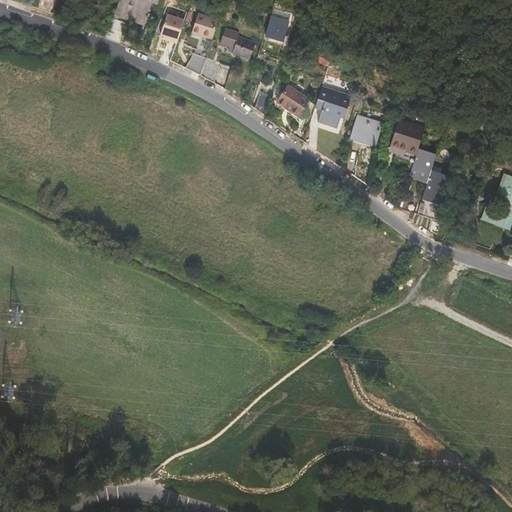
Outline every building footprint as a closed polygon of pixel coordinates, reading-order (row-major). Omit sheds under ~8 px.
[(120,0),(110,34),(122,37),(127,23),(133,25),(140,0),(120,0)] [(159,0),(140,0),(133,25),(145,29),(154,2),(159,3),(159,0)] [(37,15),(49,18),(53,4),(41,1),(37,15)] [(161,37),(178,43),(186,19),(169,13),(161,37)] [(192,34),(213,41),(219,21),(198,14),(192,34)] [(267,36),(284,42),(290,22),(273,17),(267,36)] [(234,53),(250,59),(255,43),(239,37),(240,33),(225,29),(221,44),(235,48),(234,53)] [(185,71),(201,79),(206,60),(193,54),(185,71)] [(221,65),(207,59),(206,60),(201,79),(215,86),(221,65)] [(299,117),(311,101),(291,86),(279,102),(299,117)] [(340,121),(344,122),(351,101),(321,92),(314,114),(321,116),(317,128),(336,134),(340,121)] [(257,109),(267,115),(272,96),(262,93),(257,109)] [(384,120),(359,113),(358,117),(352,136),(365,140),(364,144),(375,147),(382,124),(384,120)] [(387,160),(394,162),(396,157),(415,163),(418,155),(423,139),(396,131),(387,160)] [(364,144),(365,140),(352,136),(351,140),(364,144)] [(436,160),(418,155),(415,163),(414,168),(406,193),(401,210),(400,214),(415,220),(417,211),(420,212),(418,220),(436,226),(449,182),(431,177),(436,160)] [(396,157),(394,162),(414,168),(415,163),(396,157)] [(511,225),(511,178),(502,176),(494,201),(500,202),(497,212),(485,208),(480,224),(510,233),(511,225)] [(386,205),(401,210),(406,193),(392,188),(386,205)]
